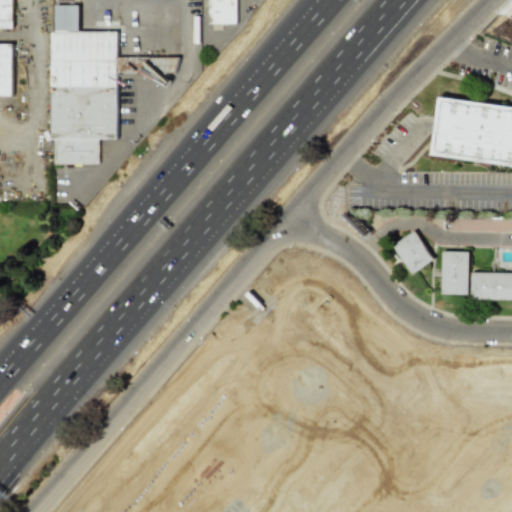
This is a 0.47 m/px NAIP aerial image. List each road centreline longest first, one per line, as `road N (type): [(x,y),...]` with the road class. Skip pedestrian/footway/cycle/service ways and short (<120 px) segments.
road 1 (residential): [(131,396),(165,425),(84,511),(334,491),(423,387),(444,384),(470,406),(511,399),(334,491)]
road 2 (residential): [(29,511),(386,101),(488,0)]
road 3 (motorway): [(0,467),(397,0)]
road 4 (residential): [(398,415),(288,316),(266,313),(165,425),(262,511)]
road 5 (motorway): [(326,0),(97,279)]
road 6 (residential): [(286,218),(343,246),(391,300),(426,325),(511,333)]
road 7 (motorway): [(97,279),(0,394)]
road 8 (residential): [(442,511),(422,487),(471,436),(470,406)]
road 9 (motorway): [(97,279),(0,367)]
